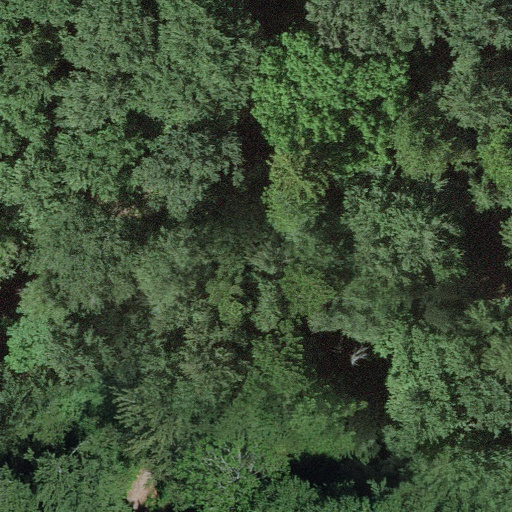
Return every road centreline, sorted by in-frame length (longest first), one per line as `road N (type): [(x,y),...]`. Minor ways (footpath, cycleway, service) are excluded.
road 1 (track): [(112,511),(165,448),(355,88),(385,0)]
road 2 (track): [(0,313),(206,115),(362,0)]
road 3 (track): [(355,88),(402,145),(511,232)]
